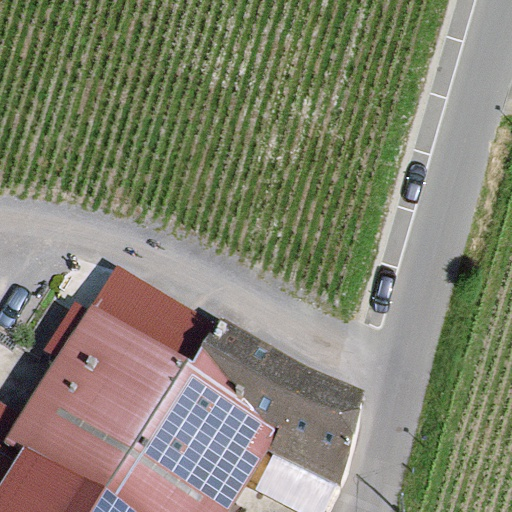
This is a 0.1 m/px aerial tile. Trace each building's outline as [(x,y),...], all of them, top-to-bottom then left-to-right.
[(117,280),(94,317),(195,374),(205,359),(222,328),(124,269),(117,280)] [(28,415),(4,454),(22,465),(102,511),(236,511),(250,489),(272,452),(278,435),(268,430),(205,359),(195,374),(94,317),(76,307),(47,358),(59,365),(28,415)] [(316,380),(222,328),(205,359),(268,430),(278,435),(272,452),(342,489),(362,402),(316,380)] [(0,399),(0,451),(4,454),(28,415),(0,399)] [(0,451),(0,500),(22,465),(4,454),(0,451)] [(293,511),(331,511),(342,489),(272,452),(250,489),(293,511)] [(102,511),(22,465),(0,500),(0,511),(102,511)]
